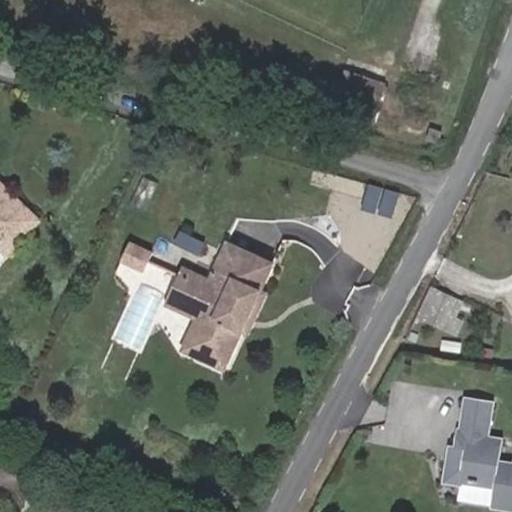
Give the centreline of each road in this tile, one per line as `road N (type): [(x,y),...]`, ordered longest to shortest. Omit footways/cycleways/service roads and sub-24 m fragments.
road 1 (residential): [(457,186),(0,66)]
road 2 (residential): [(457,186),(289,511)]
road 3 (residential): [(511,62),(457,186)]
